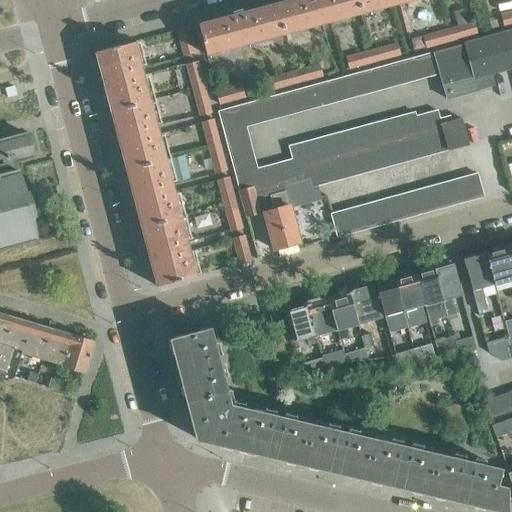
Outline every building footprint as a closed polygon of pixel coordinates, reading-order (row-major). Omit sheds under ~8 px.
[(360,13),(356,0),(286,0),(275,3),(283,33),(360,13)] [(356,0),(360,13),(407,0),(356,0)] [(283,33),(275,3),(241,12),(241,9),(231,12),(232,14),(198,24),(205,54),(283,33)] [(452,11),(456,27),(465,25),(469,24),(465,8),(452,11)] [(509,13),(504,14),(500,15),(503,27),(511,24),(509,13)] [(469,24),(465,25),(468,36),(476,34),(473,22),(469,24)] [(468,36),(465,25),(456,27),(459,39),(468,36)] [(190,35),(188,27),(176,30),(179,38),(190,35)] [(456,27),(448,29),(451,41),(459,39),(456,27)] [(442,43),(451,41),(448,29),(439,32),(442,43)] [(477,89),(491,85),(493,85),(490,72),(511,66),(511,30),(465,43),(477,89)] [(439,32),(430,34),(434,45),(442,43),(439,32)] [(425,48),(434,45),(430,34),(422,36),(425,48)] [(193,44),(190,35),(179,38),(181,47),(193,44)] [(111,47),(95,52),(110,110),(149,99),(134,41),(119,45),(111,47)] [(400,42),(391,45),(394,56),(403,54),(400,42)] [(445,98),(446,98),(477,89),(465,43),(433,52),(439,73),(445,98)] [(193,44),(181,47),(183,55),(195,52),(193,44)] [(385,58),(394,56),(391,45),(382,47),(385,58)] [(382,47),(372,50),(375,61),(385,58),(382,47)] [(372,50),(363,52),(366,63),(375,61),(372,50)] [(357,66),(366,63),(363,52),(354,55),(357,66)] [(422,55),(428,76),(439,73),(433,52),(422,55)] [(357,66),(354,55),(345,57),(348,68),(357,66)] [(417,79),(428,76),(422,55),(411,58),(417,79)] [(406,82),(417,79),(411,58),(400,61),(406,82)] [(199,69),(197,60),(185,64),(188,72),(199,69)] [(395,85),(406,82),(400,61),(390,64),(395,85)] [(318,64),(310,67),(313,78),(321,76),(318,64)] [(385,88),(395,85),(390,64),(379,67),(385,88)] [(304,80),(313,78),(310,67),(301,69),(304,80)] [(374,91),(385,88),(379,67),(368,70),(374,91)] [(202,78),(199,69),(188,72),(190,81),(202,78)] [(301,69),(293,71),(296,82),(304,80),(301,69)] [(363,94),(374,91),(368,70),(357,72),(363,94)] [(287,85),(296,82),(293,71),(284,74),(287,85)] [(352,97),(363,94),(357,72),(346,75),(352,97)] [(284,74),(275,76),(278,87),(287,85),(284,74)] [(341,100),(352,97),(346,75),(336,78),(341,100)] [(278,87),(275,76),(267,78),(270,89),(278,87)] [(202,78),(190,81),(192,89),(204,86),(202,78)] [(331,102),(341,100),(336,78),(325,81),(331,102)] [(243,83),(247,94),(256,92),(253,80),(243,83)] [(320,105),(331,102),(325,81),(314,84),(320,105)] [(309,108),(320,105),(314,84),(303,87),(309,108)] [(236,98),(245,96),(242,85),(233,87),(236,98)] [(204,86),(192,89),(195,98),(206,95),(204,86)] [(233,87),(225,89),(227,100),(236,98),(233,87)] [(298,111),(309,108),(303,87),(292,90),(298,111)] [(219,103),(227,100),(225,89),(216,92),(219,103)] [(282,93),(287,114),(298,111),(292,90),(282,93)] [(271,96),(277,117),(287,114),(282,93),(271,96)] [(208,103),(206,95),(195,98),(197,106),(208,103)] [(266,120),(277,117),(271,96),(260,99),(266,120)] [(149,99),(110,110),(125,168),(165,158),(149,99)] [(255,123),(266,120),(260,99),(249,102),(255,123)] [(223,132),(244,126),(255,123),(249,102),(217,110),(223,132)] [(208,103),(197,106),(199,115),(211,112),(208,103)] [(441,130),(438,118),(436,110),(425,112),(431,133),(441,130)] [(420,134),(415,115),(414,112),(403,114),(409,137),(420,134)] [(431,133),(425,112),(415,115),(420,134),(420,136),(431,133)] [(409,137),(403,114),(393,117),(399,139),(409,137)] [(438,118),(441,130),(447,150),(468,145),(461,118),(450,121),(449,115),(438,118)] [(399,139),(393,117),(383,120),(389,142),(399,139)] [(215,127),(212,118),(201,121),(203,130),(215,127)] [(389,142),(383,120),(373,123),(379,145),(389,142)] [(379,145),(373,123),(362,125),(368,148),(379,145)] [(368,148),(362,125),(352,128),(358,150),(368,148)] [(247,136),(244,126),(223,132),(226,142),(247,136)] [(217,135),(215,127),(203,130),(205,138),(217,135)] [(358,150),(352,128),(342,131),(348,153),(358,150)] [(431,133),(436,153),(447,150),(441,130),(431,133)] [(348,153),(342,131),(332,134),(338,156),(348,153)] [(420,136),(426,156),(436,153),(431,133),(420,136)] [(0,140),(0,159),(8,157),(10,163),(32,157),(30,153),(36,151),(32,135),(26,137),(26,134),(0,140)] [(338,156),(332,134),(321,136),(327,159),(338,156)] [(409,137),(415,159),(426,156),(420,136),(420,134),(409,137)] [(217,135),(205,138),(208,147),(219,144),(217,135)] [(250,147),(247,136),(226,142),(229,153),(250,147)] [(327,159),(321,136),(311,139),(317,161),(327,159)] [(399,139),(405,162),(415,159),(409,137),(399,139)] [(321,177),(317,161),(311,139),(299,142),(309,180),(321,177)] [(389,142),(395,164),(405,162),(399,139),(389,142)] [(309,180),(299,142),(287,146),(291,159),(297,183),(309,180)] [(379,145),(385,167),(395,164),(389,142),(379,145)] [(219,144),(208,147),(210,156),(222,152),(219,144)] [(368,148),(374,170),(385,167),(379,145),(368,148)] [(250,147),(229,153),(232,163),(253,158),(250,147)] [(358,150),(364,173),(374,170),(368,148),(358,150)] [(348,153),(354,175),(364,173),(358,150),(348,153)] [(224,161),(222,152),(210,156),(212,164),(224,161)] [(338,156),(344,178),(354,175),(348,153),(338,156)] [(327,159),(333,181),(344,178),(338,156),(327,159)] [(0,247),(14,244),(14,247),(17,246),(16,243),(33,239),(34,242),(36,241),(29,215),(33,214),(28,193),(24,194),(18,173),(21,173),(20,170),(13,172),(10,163),(8,157),(0,159),(0,247)] [(125,168),(141,227),(180,216),(165,158),(125,168)] [(256,168),(253,158),(232,163),(234,174),(256,168)] [(297,183),(291,159),(279,162),(286,187),(297,183)] [(321,177),(323,184),(333,181),(327,159),(317,161),(321,177)] [(224,161),(212,164),(215,173),(226,170),(224,161)] [(286,187),(279,162),(267,165),(274,190),(286,187)] [(234,174),(238,189),(239,191),(251,188),(252,194),(257,193),(257,194),(274,190),(267,165),(256,168),(234,174)] [(471,200),(482,196),(476,174),(464,177),(471,200)] [(230,185),(228,176),(217,179),(219,188),(230,185)] [(264,212),(273,248),(273,249),(299,243),(290,208),(321,200),(317,185),(323,184),(321,177),(309,180),(297,183),(286,187),(274,190),(257,194),(257,193),(252,194),(251,188),(239,191),(246,217),(264,212)] [(460,202),(471,200),(464,177),(454,180),(460,202)] [(460,202),(454,180),(443,182),(450,205),(460,202)] [(439,208),(450,205),(443,182),(433,185),(439,208)] [(233,193),(230,185),(219,188),(221,196),(233,193)] [(429,211),(439,208),(433,185),(422,188),(429,211)] [(418,214),(429,211),(422,188),(412,191),(418,214)] [(410,216),(418,214),(412,191),(401,194),(407,217),(408,217),(410,217),(410,216)] [(233,193),(221,196),(224,205),(235,202),(233,193)] [(401,194),(383,199),(390,222),(390,221),(407,217),(401,194)] [(390,222),(383,199),(373,202),(379,225),(387,222),(387,223),(390,222)] [(237,211),(235,202),(224,205),(226,214),(237,211)] [(373,202),(362,205),(369,228),(379,225),(373,202)] [(362,205),(352,208),(358,230),(369,228),(362,205)] [(358,230),(352,208),(341,210),(348,233),(358,230)] [(341,210),(330,213),(330,214),(337,237),(339,236),(348,233),(341,210)] [(237,211),(226,214),(228,222),(239,219),(237,211)] [(180,279),(196,275),(180,216),(141,227),(156,285),(173,281),(173,282),(180,280),(180,279)] [(242,228),(239,219),(228,222),(230,231),(242,228)] [(246,243),(243,235),(232,238),(234,246),(246,243)] [(248,252),(246,243),(234,246),(237,255),(248,252)] [(484,254),(493,285),(511,279),(511,270),(505,249),(504,249),(500,248),(496,249),(494,252),(484,254)] [(237,255),(239,263),(250,260),(248,252),(237,255)] [(463,260),(463,262),(477,310),(486,307),(482,288),(493,285),(484,254),(483,254),(483,252),(471,255),(472,258),(463,260)] [(440,267),(433,269),(447,317),(456,314),(451,298),(461,295),(452,264),(450,265),(447,263),(442,264),(440,267)] [(447,317),(433,269),(431,270),(428,268),(423,269),(422,272),(416,274),(424,305),(430,326),(438,324),(437,319),(447,317)] [(420,305),(424,305),(416,274),(412,275),(406,276),(403,275),(398,276),(396,279),(394,279),(402,311),(403,311),(412,309),(416,325),(425,322),(420,305)] [(402,311),(394,279),(387,281),(384,280),(379,281),(377,284),(375,285),(383,317),(394,314),(402,344),(411,341),(403,311),(402,311)] [(359,289),(349,292),(358,324),(380,318),(371,286),(368,286),(365,285),(361,286),(359,289)] [(358,324),(349,292),(347,292),(344,291),(339,292),(338,295),(328,298),(337,330),(339,338),(347,336),(345,328),(358,324)] [(309,303),(306,304),(315,336),(337,330),(328,298),(318,300),(315,299),(310,300),(309,303)] [(315,336),(306,304),(296,306),(293,305),(288,307),(287,309),(285,310),(289,327),(294,342),(315,336)] [(289,327),(284,311),(269,315),(274,332),(289,327)] [(0,359),(13,317),(8,316),(5,317),(0,315),(0,359)] [(21,351),(29,324),(21,321),(19,319),(13,317),(0,359),(0,381),(3,381),(13,348),(21,351)] [(42,360),(51,328),(45,327),(43,328),(29,324),(21,351),(20,354),(42,360)] [(485,344),(488,352),(502,361),(511,358),(511,357),(508,341),(507,338),(506,338),(503,327),(489,331),(492,342),(485,344)] [(63,366),(72,336),(59,333),(58,331),(51,328),(42,360),(63,366)] [(224,387),(209,328),(170,338),(185,396),(224,387)] [(360,336),(363,348),(364,348),(373,346),(370,333),(360,336)] [(85,373),(93,343),(90,342),(89,339),(84,338),(81,339),(72,336),(63,366),(85,373)] [(454,341),(452,337),(434,341),(438,356),(457,354),(454,341)] [(463,353),(471,351),(474,350),(471,338),(459,341),(459,340),(454,341),(457,354),(463,353)] [(415,360),(433,357),(430,344),(412,349),(415,360)] [(324,367),(321,355),(319,347),(311,349),(314,360),(300,364),(302,372),(324,370),(324,367)] [(367,359),(364,348),(363,348),(343,354),(346,363),(367,359)] [(412,349),(393,354),(395,363),(415,360),(412,349)] [(342,350),(321,355),(324,367),(339,364),(340,369),(347,367),(346,363),(343,354),(342,350)] [(29,371),(26,380),(35,383),(38,374),(29,371)] [(47,387),(55,389),(58,380),(50,378),(47,387)] [(58,380),(55,389),(64,392),(66,383),(58,380)] [(241,449),(244,438),(252,404),(244,402),(243,408),(232,405),(227,400),(224,387),(185,396),(196,439),(241,449)] [(504,393),(494,397),(501,415),(510,412),(504,393)] [(485,400),(488,413),(490,419),(501,415),(494,397),(485,400)] [(294,420),(264,413),(265,408),(252,404),(244,438),(241,449),(300,464),(311,418),(296,415),(294,420)] [(300,464),(364,478),(374,433),(359,430),(358,435),(327,428),(329,423),(311,418),(300,464)] [(494,436),(511,430),(511,420),(511,418),(495,424),(491,425),(494,436)] [(427,493),(429,482),(437,448),(422,445),(420,450),(391,443),(392,437),(374,433),(364,478),(427,493)] [(427,493),(470,504),(505,511),(506,511),(509,488),(497,485),(501,469),(453,457),(455,452),(437,448),(429,482),(427,493)]
